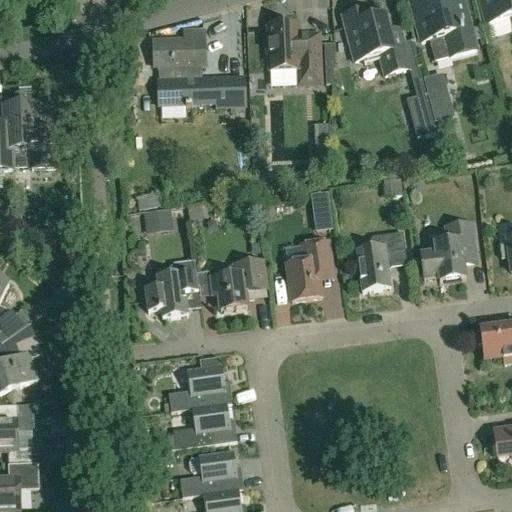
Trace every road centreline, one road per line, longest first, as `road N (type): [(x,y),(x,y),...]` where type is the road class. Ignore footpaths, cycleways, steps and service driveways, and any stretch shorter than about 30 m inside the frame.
road 1 (residential): [(112,359),(95,36)]
road 2 (residential): [(467,511),(443,320)]
road 3 (residential): [(256,342),(443,320)]
road 4 (residential): [(276,511),(256,342)]
road 5 (residential): [(120,511),(112,359)]
road 6 (residential): [(112,359),(256,342)]
road 7 (residential): [(95,36),(231,0)]
